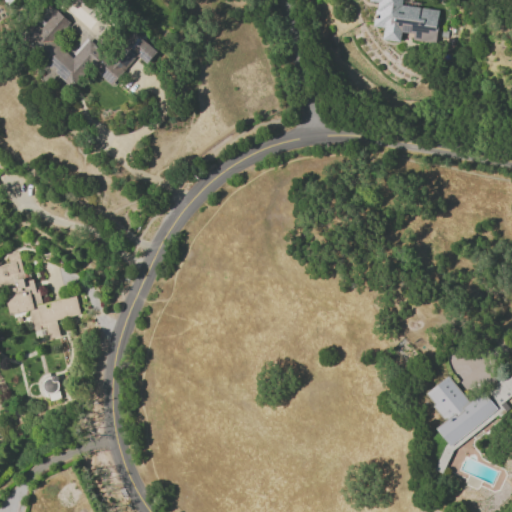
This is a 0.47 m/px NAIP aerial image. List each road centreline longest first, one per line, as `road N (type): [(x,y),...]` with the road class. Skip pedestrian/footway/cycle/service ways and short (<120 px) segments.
road 1 (residential): [(149,511),(123,471),(114,437),(112,370),(158,245),(208,185),(266,146),(315,135),(511,164)]
road 2 (residential): [(315,135),(282,0)]
